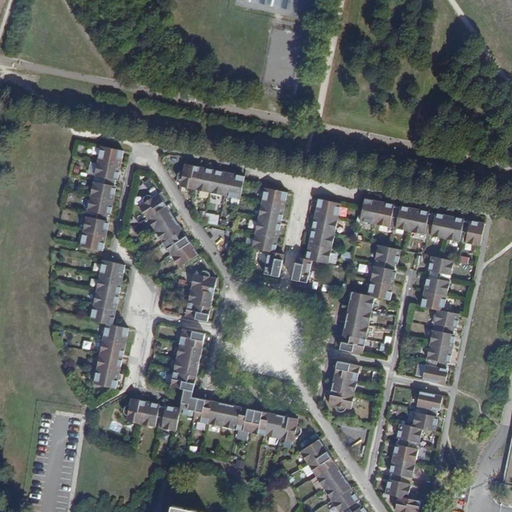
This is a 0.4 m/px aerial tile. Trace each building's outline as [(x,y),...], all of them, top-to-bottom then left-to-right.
[(245,0),(288,10),(290,0),(245,0)] [(104,245),(108,227),(106,227),(107,222),(108,216),(109,211),(111,211),(115,192),(113,192),(114,187),(115,180),(116,176),(118,176),(123,157),(120,157),(121,152),(101,147),(98,159),(101,160),(100,163),(98,163),(95,177),(104,178),(103,185),(93,183),(87,211),(97,213),(96,220),(86,218),(83,232),(86,232),(85,236),(82,235),(80,247),(97,251),(104,245)] [(211,194),(211,191),(208,187),(205,184),(187,180),(190,166),(185,165),(183,172),(181,172),(177,175),(177,178),(180,182),(181,182),(180,188),(195,191),(196,188),(199,189),(198,191),(211,194)] [(228,198),(239,200),(244,180),(239,179),(239,176),(219,172),(219,174),(209,173),(208,170),(200,168),(199,171),(193,169),(194,167),(190,166),(187,180),(205,184),(208,187),(211,191),(211,194),(221,196),(222,193),(225,194),(229,195),(228,198)] [(274,248),(276,248),(280,228),(278,228),(278,224),(280,218),(282,219),(286,198),(284,198),(285,193),(264,189),(262,201),(265,201),(264,205),(263,207),(261,208),(256,231),(259,231),(258,235),(257,238),(255,237),(252,249),(269,252),(273,253),(274,248)] [(184,237),(181,232),(182,231),(177,223),(176,224),(170,216),(172,215),(166,207),(164,208),(162,204),(164,203),(159,195),(152,199),(150,196),(147,196),(143,198),(142,203),(143,204),(139,207),(147,220),(150,218),(151,221),(149,222),(161,242),(164,240),(165,242),(163,244),(169,254),(172,252),(175,257),(172,259),(179,268),(197,257),(194,253),(195,252),(185,236),(184,237)] [(474,225),(469,224),(463,222),(458,221),(459,219),(440,215),(439,218),(428,215),(424,214),(424,212),(405,207),(405,210),(400,209),(393,208),(388,207),(389,205),(370,200),(369,203),(364,202),(359,222),(372,225),(372,222),(376,223),(375,225),(389,228),(392,217),(398,219),(395,229),(459,243),(461,232),(467,234),(465,244),(480,247),(485,224),(475,222),(474,225)] [(331,252),(328,252),(329,249),(329,246),(332,247),(337,222),(334,222),(335,219),(336,216),(338,216),(341,205),(322,201),(320,203),(320,205),(317,204),(313,225),(315,226),(314,231),(313,235),(311,235),(307,255),(309,256),(308,260),(312,261),(329,264),(331,252)] [(218,223),(219,213),(206,213),(205,223),(218,223)] [(389,296),(391,296),(395,276),(393,276),(394,271),(395,265),(396,260),(399,260),(401,250),(378,246),(375,261),(385,263),(384,269),(374,267),(370,282),(373,282),(373,285),(370,284),(367,296),(374,298),(388,301),(389,296)] [(342,251),(340,259),(350,261),(352,253),(342,251)] [(275,273),(280,274),(284,255),(275,254),(273,253),(269,252),(264,275),(274,277),(275,273)] [(444,297),(446,297),(454,261),(431,256),(429,266),(432,267),(431,272),(429,278),(428,283),(426,282),(421,303),(424,303),(423,308),(437,311),(443,312),(446,300),(444,299),(444,297)] [(297,282),(307,284),(312,261),(308,260),(306,260),(297,258),(293,276),(298,277),(297,282)] [(112,321),(114,321),(118,301),(116,300),(117,296),(118,291),(120,291),(124,271),(123,270),(123,266),(103,261),(100,273),(103,273),(102,277),(101,280),(99,280),(94,304),(96,304),(96,307),(95,310),(93,310),(90,322),(106,325),(111,326),(112,321)] [(213,299),(211,298),(211,294),(212,289),(215,289),(217,280),(210,278),(210,276),(207,272),(204,272),(199,274),(199,276),(194,275),(189,301),(191,302),(190,304),(188,304),(186,313),(188,316),(187,319),(208,323),(210,313),(208,313),(208,308),(211,309),(213,299)] [(369,308),(372,309),(374,298),(367,296),(354,293),(353,298),(351,297),(347,317),(349,317),(348,322),(347,326),(345,326),(343,336),(345,336),(344,341),(342,340),(340,349),(360,354),(361,351),(363,352),(365,340),(363,340),(364,337),(366,337),(371,314),(368,313),(369,311),(369,308)] [(448,358),(451,359),(455,340),(452,340),(453,335),(454,329),(455,324),(457,325),(459,315),(443,312),(437,311),(434,325),(444,327),(443,333),(433,331),(427,360),(437,361),(435,368),(426,366),(423,380),(445,385),(447,376),(444,375),(446,370),(447,364),(448,358)] [(122,364),(119,364),(120,359),(121,354),(124,355),(128,334),(126,334),(126,329),(113,326),(111,326),(106,325),(104,337),(106,337),(105,340),(105,343),(102,343),(98,366),(100,366),(99,370),(99,373),(96,373),(94,385),(114,389),(115,384),(117,385),(122,364)] [(196,423),(206,425),(210,404),(208,404),(208,402),(192,398),(195,382),(193,382),(194,377),(196,378),(198,368),(196,368),(197,363),(198,358),(200,359),(202,349),(200,349),(201,344),(203,344),(205,335),(185,331),(185,334),(182,333),(180,344),(182,345),(182,348),(179,348),(175,370),(177,371),(176,374),(174,373),(172,385),(174,385),(173,388),(185,390),(181,410),(180,414),(195,417),(194,420),(197,420),(196,423)] [(347,409),(351,410),(357,384),(354,384),(355,381),(357,381),(359,371),(357,369),(358,366),(338,362),(336,372),(338,373),(338,376),(335,375),(333,386),(335,386),(334,392),(333,396),(331,396),(329,405),(336,407),(335,409),(337,413),(341,414),(344,413),(347,409)] [(372,379),(379,381),(381,373),(374,371),(372,379)] [(438,422),(435,422),(436,417),(437,411),(438,406),(441,406),(443,397),(420,393),(417,407),(427,409),(426,415),(416,413),(413,427),(423,429),(436,432),(438,422)] [(161,429),(176,432),(180,414),(181,410),(171,408),(171,410),(166,409),(160,408),(154,407),(154,404),(145,402),(145,405),(140,404),(140,402),(131,400),(130,406),(127,406),(124,409),(123,413),(126,417),(128,417),(127,423),(155,428),(157,418),(163,419),(161,429)] [(206,425),(208,425),(208,423),(212,423),(211,426),(234,430),(234,428),(237,428),(237,431),(248,433),(249,431),(252,431),(255,432),(254,435),(265,437),(266,434),(268,434),(268,437),(294,443),(295,437),(297,437),(300,436),(301,433),(301,430),(297,426),(299,420),(289,418),(288,420),(284,419),(279,418),(279,416),(270,414),(269,416),(265,415),(265,413),(246,409),(246,412),(241,410),(241,408),(232,406),(231,409),(227,408),(222,407),(222,405),(213,403),(212,405),(210,404),(206,425)] [(403,476),(413,478),(419,450),(409,448),(410,441),(420,443),(423,429),(413,427),(400,425),(398,434),(400,435),(399,440),(398,446),(397,451),(395,451),(391,469),(393,469),(392,474),(391,480),(390,485),(387,485),(385,494),(398,497),(408,499),(411,485),(401,483),(403,476)] [(367,511),(366,510),(364,511),(361,508),(357,502),(355,499),(357,497),(347,481),(345,482),(342,478),(339,474),(341,473),(336,464),(334,466),(331,462),(333,460),(323,444),(320,445),(318,442),(300,453),(306,463),(309,461),(310,464),(312,466),(309,468),(314,475),(318,476),(320,479),(318,480),(330,499),(333,498),(334,501),(332,502),(338,511),(343,511),(349,509),(351,511),(367,511)] [(418,511),(420,506),(417,505),(418,501),(408,499),(398,497),(395,511),(396,511),(418,511)]
